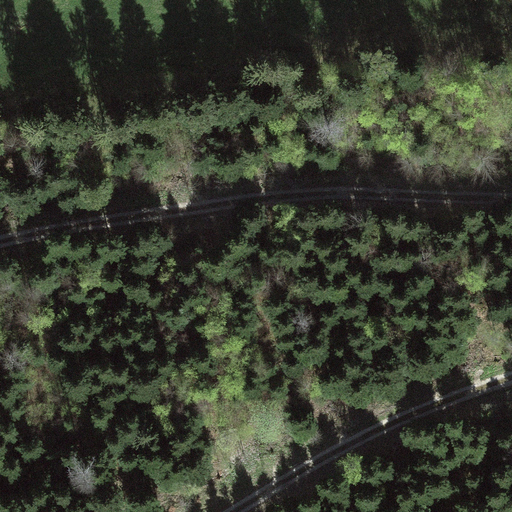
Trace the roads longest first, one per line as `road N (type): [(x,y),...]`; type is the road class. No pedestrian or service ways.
road 1 (track): [(0,241),(294,195),(511,199)]
road 2 (track): [(511,377),(378,428),(231,511)]
